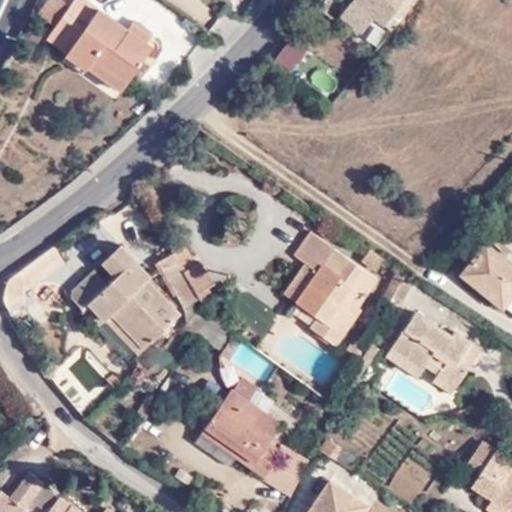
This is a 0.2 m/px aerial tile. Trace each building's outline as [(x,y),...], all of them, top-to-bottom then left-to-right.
[(51,0),(42,13),(60,25),(75,4),(69,0),(51,0)] [(126,92),(157,47),(149,42),(157,31),(140,19),(135,27),(94,0),(78,0),(75,4),(60,25),(52,37),(76,54),(75,56),(126,92)] [(407,17),(421,0),(355,0),(342,16),(360,33),(373,18),(382,26),(397,8),(407,17)] [(392,35),(407,17),(397,8),(382,26),(392,35)] [(294,39),(273,65),(285,75),(306,50),(294,39)] [(313,275),(294,304),(320,323),(313,332),(334,346),(354,318),(350,316),(373,280),(306,237),(291,259),(298,264),(313,275)] [(503,309),(511,299),(511,263),(489,244),(461,274),(503,309)] [(91,308),(107,324),(139,358),(182,317),(149,284),(153,280),(122,249),(101,268),(116,282),(123,289),(116,297),(109,290),(93,275),(73,293),(72,302),(73,310),(80,317),(91,308)] [(64,258),(56,250),(40,261),(51,277),(55,274),(59,278),(67,271),(60,262),(64,258)] [(374,274),(382,260),(370,252),(361,264),(374,274)] [(160,262),(182,308),(198,299),(184,273),(175,254),(160,262)] [(184,273),(198,299),(215,291),(202,263),(184,273)] [(279,293),(294,304),(313,275),(298,264),(279,293)] [(5,305),(12,321),(30,315),(28,294),(33,288),(31,287),(41,280),(32,266),(8,285),(5,305)] [(403,282),(407,274),(396,266),(382,300),(390,306),(397,293),(403,282)] [(123,289),(116,282),(109,290),(116,297),(123,289)] [(410,286),(403,282),(397,293),(404,298),(410,286)] [(182,308),(199,336),(210,320),(198,299),(182,308)] [(98,335),(107,324),(91,308),(80,317),(98,335)] [(439,377),(455,390),(484,348),(454,329),(450,335),(415,311),(388,350),(421,372),(425,367),(439,377)] [(210,320),(199,336),(219,353),(232,335),(210,320)] [(346,355),(361,365),(366,354),(351,344),(346,355)] [(421,372),(388,350),(384,354),(417,378),(421,372)] [(452,395),(455,390),(439,377),(434,383),(452,395)] [(233,462),(263,483),(280,459),(265,448),(276,431),(225,397),(198,437),(233,462)] [(361,463),(324,436),(318,448),(354,473),(361,463)] [(193,444),(226,470),(233,462),(198,437),(193,444)] [(494,501),(509,511),(511,511),(511,457),(486,440),(460,477),(494,501)] [(263,483),(289,503),(303,477),(280,459),(263,483)] [(41,506),(54,489),(30,467),(4,499),(19,511),(32,497),(41,506)] [(368,511),(369,511),(334,485),(315,511),(368,511)] [(126,511),(112,501),(102,511),(90,511),(73,498),(71,501),(62,492),(47,511),(126,511)] [(492,511),(509,511),(494,501),(488,509),(492,511)]
